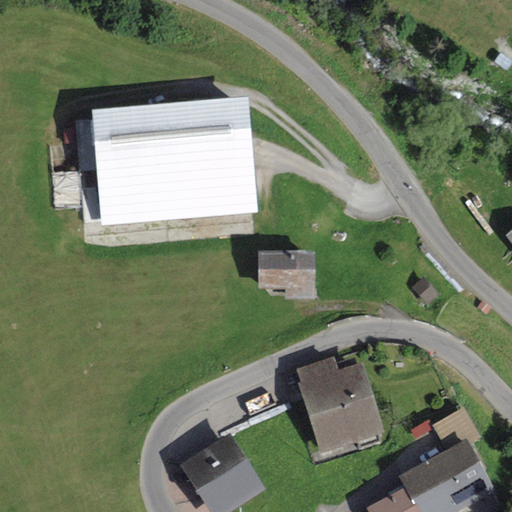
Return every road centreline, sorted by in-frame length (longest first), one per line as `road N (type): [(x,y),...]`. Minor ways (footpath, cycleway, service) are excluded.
road 1 (unclassified): [(511,414),(429,335),(378,328),(340,338),(175,415),(155,456),(164,511)]
road 2 (unclassified): [(196,0),(283,48),(332,89),(447,253),(511,309)]
